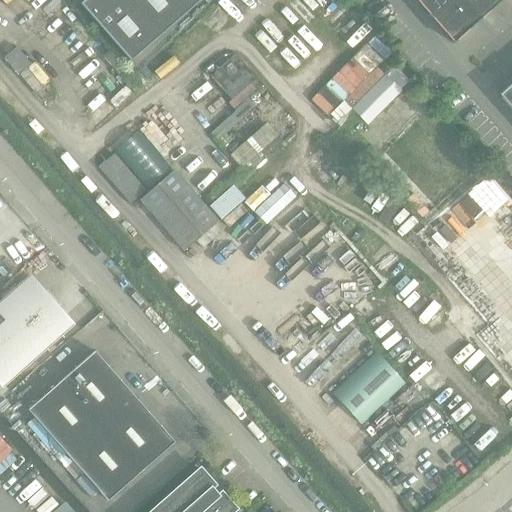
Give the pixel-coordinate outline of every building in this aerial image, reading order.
[(130,62),(200,0),(84,0),(79,4),(130,62)] [(450,0),(414,0),(430,18),(450,0)] [(478,22),(459,0),(450,0),(430,18),(453,44),(478,22)] [(499,3),(496,0),(459,0),(478,22),(499,3)] [(385,73),(351,110),(367,126),(401,90),(385,73)] [(511,82),(498,95),(511,111),(511,82)] [(138,131),(114,151),(146,189),(170,169),(158,154),(138,131)] [(98,168),(130,205),(145,191),(114,155),(98,168)] [(154,217),(184,191),(169,174),(139,200),(154,217)] [(169,234),(199,208),(184,191),(154,217),(169,234)] [(183,251),(214,225),(199,208),(169,234),(183,251)] [(0,344),(51,301),(28,275),(27,275),(30,278),(0,304),(0,344)] [(0,384),(0,385),(66,326),(70,323),(72,326),(73,326),(51,301),(0,344),(0,384)] [(134,397),(94,352),(49,392),(27,411),(67,456),(134,397)] [(107,502),(173,442),(134,397),(67,456),(107,502)] [(236,511),(219,492),(200,470),(166,499),(177,511),(236,511)] [(177,511),(166,499),(151,511),(177,511)]
